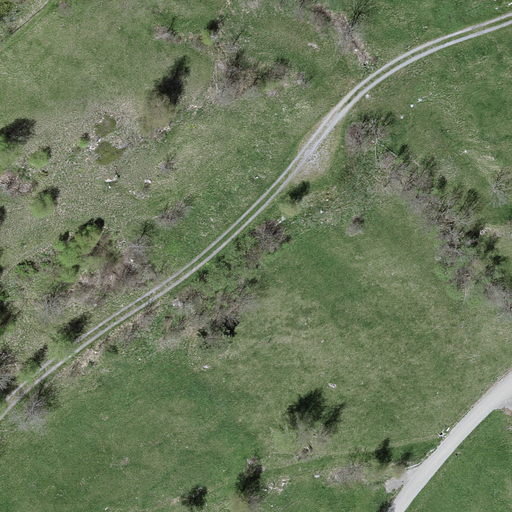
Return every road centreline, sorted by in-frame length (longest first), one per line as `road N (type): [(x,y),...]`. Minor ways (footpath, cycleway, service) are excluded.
road 1 (track): [(511,18),(395,63),(355,94),(266,196),(59,379),(0,442)]
road 2 (unclassified): [(394,511),(470,420),(511,383)]
